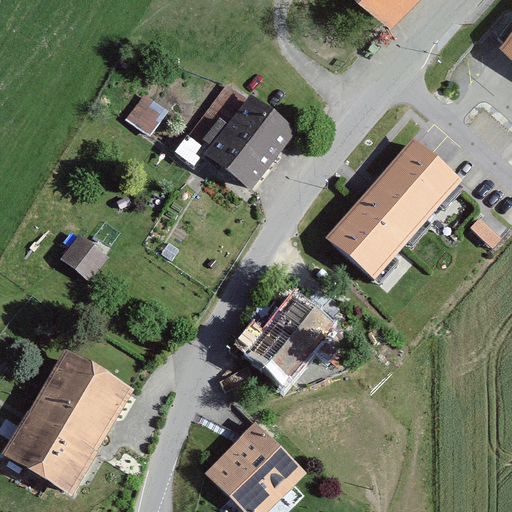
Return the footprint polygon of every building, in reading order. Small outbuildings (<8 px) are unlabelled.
[(361,0),(389,28),(418,0),(361,0)] [(157,97),(149,92),(126,125),(149,140),(166,115),(151,106),(157,97)] [(296,140),(250,104),(227,133),(220,127),(203,148),(210,154),(203,162),(231,184),(234,180),(253,195),(296,140)] [(457,184),(414,147),(333,240),(375,277),(457,184)] [(107,261),(77,239),(59,264),(89,285),(107,261)] [(332,330),(298,301),(248,361),(282,390),(332,330)] [(134,393),(63,353),(2,459),(73,500),(134,393)] [(266,511),(303,478),(257,428),(205,476),(238,511),(266,511)]
